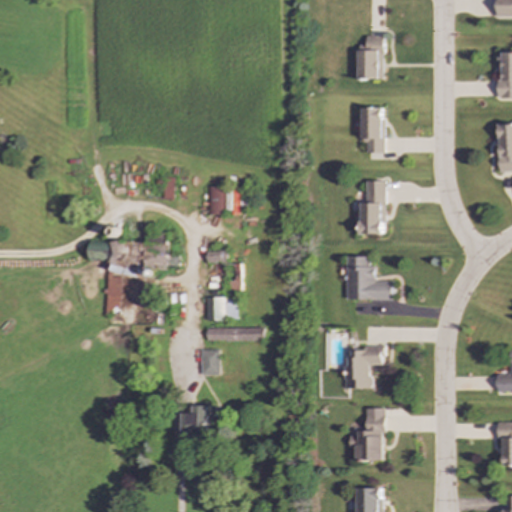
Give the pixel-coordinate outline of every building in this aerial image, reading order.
[(511,0),(496,0),(497,17),(511,16),(511,0)] [(383,79),(384,36),(367,36),(367,45),(359,45),(359,79),(383,79)] [(511,52),(500,52),(500,79),(498,79),(499,99),(511,98),(511,52)] [(386,153),(385,108),(363,108),(363,143),(368,143),(368,153),(386,153)] [(501,172),(511,171),(511,124),(499,125),(501,172)] [(386,181),(368,181),(368,203),(362,203),(363,235),(387,234),(386,181)] [(207,215),(223,215),(224,187),(207,187),(207,215)] [(179,266),(179,255),(169,255),(169,243),(112,241),(110,271),(145,272),(145,265),(179,266)] [(110,242),(91,242),(90,260),(109,261),(110,242)] [(207,263),(227,263),(227,251),(207,251),(207,263)] [(349,300),(395,300),(395,281),(378,282),(378,267),(372,267),(372,256),(348,257),(349,300)] [(120,313),(121,277),(107,277),(106,312),(120,313)] [(207,321),(237,320),(237,297),(206,298),(207,321)] [(264,328),(207,328),(207,341),(264,341),(264,328)] [(372,389),(372,365),(385,365),(386,346),(366,346),(365,351),(349,351),(349,389),(372,389)] [(201,375),(220,375),(220,350),(201,350),(201,375)] [(499,392),(511,391),(511,374),(499,374),(499,392)] [(209,416),(215,416),(215,406),(193,406),(193,413),(182,414),(183,435),(209,434),(209,416)] [(386,408),(368,409),(369,432),(360,432),(360,436),(351,436),(352,449),(358,449),(358,461),(387,461),(386,408)] [(504,440),(505,466),(511,466),(511,422),(499,423),(500,440),(504,440)] [(359,511),(383,511),(383,488),(359,488),(359,511)]
